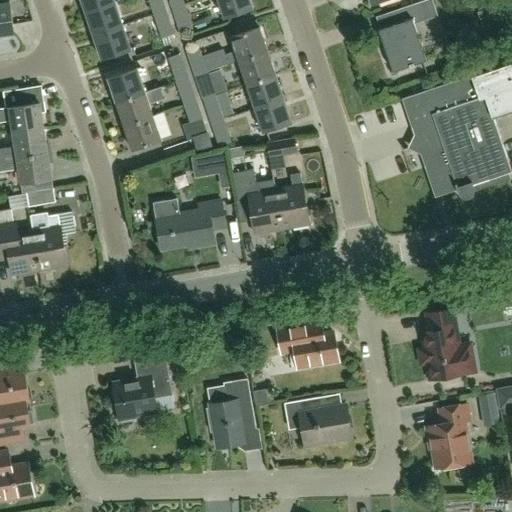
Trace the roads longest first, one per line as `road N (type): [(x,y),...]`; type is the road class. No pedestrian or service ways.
road 1 (residential): [(59,357),(79,466),(85,482),(102,490),(366,484),(383,476),(393,448),(362,260)]
road 2 (residential): [(362,260),(339,140),(293,0)]
road 3 (residential): [(125,302),(105,182),(62,55)]
road 4 (tertiary): [(125,302),(362,260)]
road 5 (tertiary): [(362,260),(511,237)]
road 6 (tertiary): [(0,325),(125,302)]
